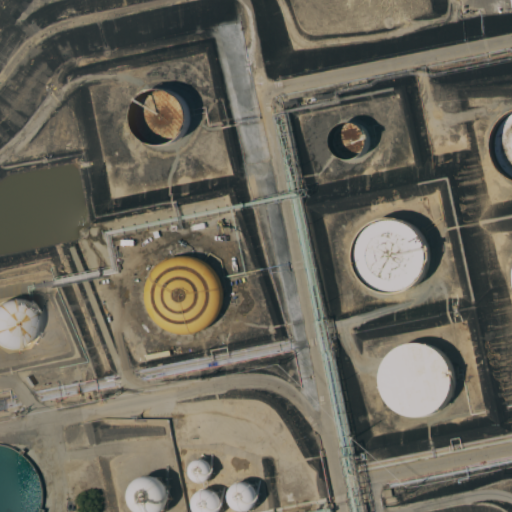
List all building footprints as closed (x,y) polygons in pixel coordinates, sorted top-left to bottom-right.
[(136,125),(135,122),(135,117),(135,113),(136,109),(138,103),(141,98),(143,95),(147,91),(150,89),(154,89),(165,89),(169,89),(174,91),(177,92),(181,96),(186,101),(188,104),(189,107),(190,112),(190,117),(190,120),(189,123),(188,128),(187,131),(182,137),(177,141),(172,144),(165,145),(158,145),(152,143),(148,141),(142,135),(139,132),(138,129),(136,125)] [(511,178),(503,172),(498,165),(494,157),(492,148),(492,139),(495,130),(499,122),(505,116),(511,111),(511,178)] [(342,157),(339,155),(337,152),(335,150),(334,147),(333,143),(333,140),(333,137),(334,133),(335,130),(337,128),(339,125),(342,123),(345,122),(348,121),(352,121),(355,121),(358,122),(361,123),(364,125),(366,128),(368,130),(370,134),(372,133),(373,138),(370,138),(370,141),(370,144),(369,146),(369,147),(367,151),(363,156),(361,157),(358,158),(355,159),(352,159),(348,159),(345,158),(342,157)] [(428,271),(423,279),(417,285),(410,290),(402,293),(392,294),(383,292),(375,289),(368,284),(362,277),(357,268),(355,260),(355,250),(358,241),(362,234),(368,226),(375,221),(383,218),(392,217),(401,218),(410,221),(417,225),(423,231),(428,239),(430,245),(433,245),(434,250),(432,250),(433,251),(433,259),(431,263),(428,271)] [(198,331),(192,332),(185,333),(178,332),(172,330),(166,327),(160,323),(156,318),(152,313),(149,307),(147,300),(147,293),(148,287),(150,280),(153,274),(157,268),(161,264),(167,260),(173,257),(180,256),(186,255),(193,256),(200,258),(206,261),(211,265),(216,270),(220,275),(222,281),(224,288),(224,295),(224,301),(222,308),(219,314),(215,320),(210,324),(204,328),(198,331)] [(25,344),(20,346),(14,347),(11,347),(8,346),(3,344),(0,342),(0,303),(2,301),(4,300),(8,299),(13,298),(15,298),(20,299),(23,300),(28,302),(33,305),(36,307),(37,310),(37,312),(39,322),(38,326),(38,329),(35,335),(31,341),(28,342),(25,344)] [(455,377),(455,381),(455,386),(452,394),(451,397),(448,402),(445,405),(441,409),(437,411),(433,413),(429,415),(423,416),(419,416),(413,416),(409,415),(403,413),(399,411),(395,408),(391,404),(388,400),(386,396),(384,392),(382,387),(382,380),(382,374),(383,368),(386,362),(389,357),(394,352),(398,349),(403,346),(408,344),(413,343),(418,342),(424,343),(430,344),(436,347),(441,350),(446,355),(450,360),(453,366),(454,371),(456,370),(457,373),(455,373),(455,377)] [(0,511),(38,511),(41,503),(42,493),(40,483),(37,473),(32,465),(26,457),(18,450),(9,446),(0,443),(0,511)] [(204,482),(202,482),(200,482),(198,481),(196,480),(194,479),(193,478),(192,476),(191,474),(190,472),(190,470),(190,468),(191,466),(192,465),(193,463),(194,461),(196,460),(198,459),(200,459),(202,459),(204,459),(206,459),(208,460),(209,461),(211,463),(212,465),(213,466),(213,468),(213,470),(213,472),(213,474),(212,476),(211,478),(209,479),(208,480),(206,481),(204,482)] [(139,511),(136,510),(134,507),(132,504),(131,501),(130,497),(130,494),(130,490),(132,487),(133,484),(136,481),(138,479),(141,477),(145,476),(148,475),(152,475),(155,476),(158,477),(161,479),(164,481),(166,484),(168,487),(169,490),(170,493),(170,497),(169,500),(168,504),(167,507),(164,509),(162,511),(139,511)] [(247,511),(245,511),(242,511),(240,511),(237,509),(235,508),(233,506),(232,503),(231,501),(231,498),(231,496),(231,493),(232,490),(233,488),(235,486),(237,484),(239,483),(242,482),(244,481),(247,481),(249,482),(252,483),(254,484),(256,486),(258,488),(259,490),(260,493),(261,495),(261,498),(260,500),(260,503),(258,505),(257,507),(255,509),(252,510),(250,511),(247,511)] [(391,488),(393,496),(385,497),(384,490),(391,488)] [(195,511),(195,510),(194,508),(194,505),(194,503),(195,500),(196,498),(197,495),(199,493),(201,492),(203,491),(206,490),(208,490),(211,490),(213,490),(216,491),(218,493),(220,495),(222,497),(223,499),(223,502),(224,504),(224,507),(223,509),(222,511),(195,511)]
